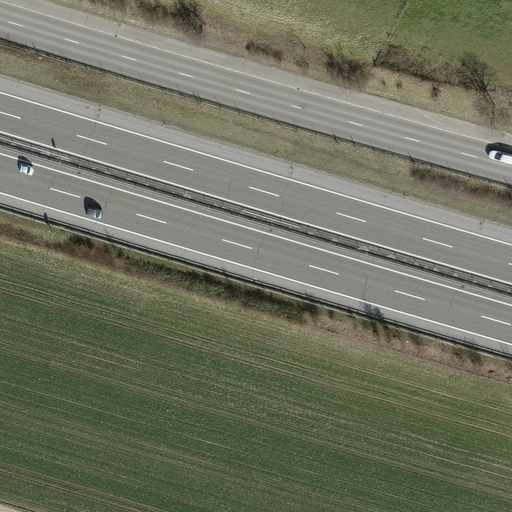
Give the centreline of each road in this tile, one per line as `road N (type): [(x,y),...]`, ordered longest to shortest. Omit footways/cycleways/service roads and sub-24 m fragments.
road 1 (motorway): [(511,264),(0,111)]
road 2 (motorway): [(0,174),(511,326)]
road 3 (tertiary): [(0,16),(511,168)]
